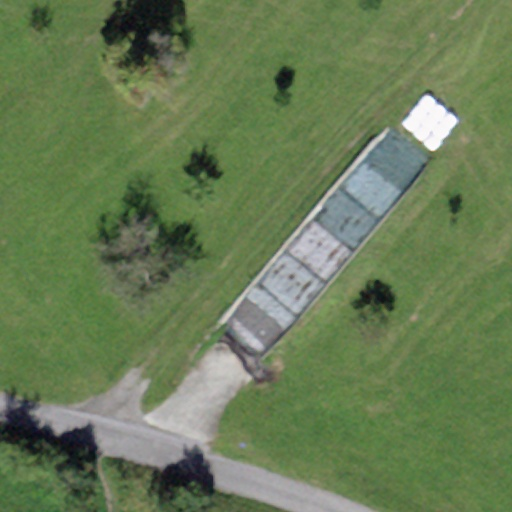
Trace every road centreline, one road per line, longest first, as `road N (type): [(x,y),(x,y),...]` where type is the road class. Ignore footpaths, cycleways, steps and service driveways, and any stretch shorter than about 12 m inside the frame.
road 1 (track): [(104,438),(144,362),(368,112),(487,0)]
road 2 (unclassified): [(0,412),(328,511)]
